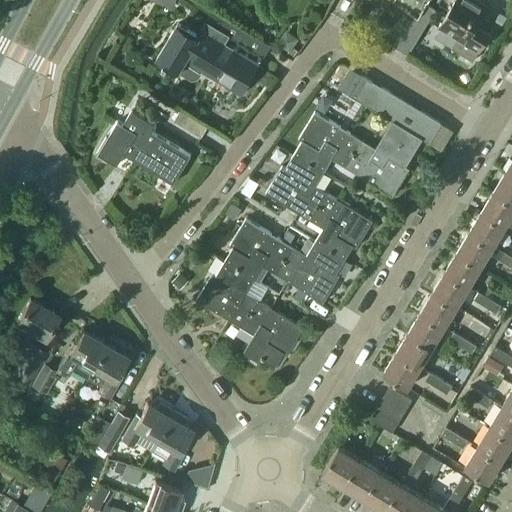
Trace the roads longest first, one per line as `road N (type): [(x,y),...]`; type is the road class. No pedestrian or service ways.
road 1 (residential): [(131,288),(327,32),(489,136)]
road 2 (residential): [(268,482),(489,136)]
road 3 (residential): [(268,482),(131,288)]
road 4 (residential): [(131,288),(29,141)]
road 5 (tertiary): [(0,121),(72,0)]
